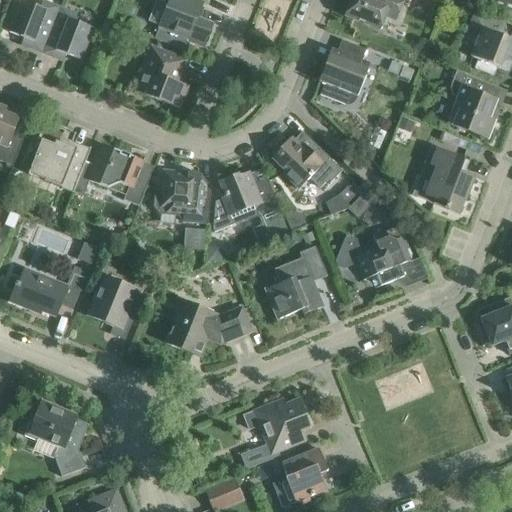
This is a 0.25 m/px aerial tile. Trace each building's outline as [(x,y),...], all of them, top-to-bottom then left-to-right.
[(154,39),(177,49),(181,37),(187,39),(187,41),(203,47),(212,26),(196,20),(202,4),(192,0),(169,0),(158,28),(159,28),(154,39)] [(396,21),(403,0),(350,0),(344,17),(380,31),(385,17),(396,21)] [(511,0),(498,0),(497,3),(511,8),(511,0)] [(42,54),(59,8),(47,3),(44,10),(21,1),(8,33),(32,42),(29,49),(42,54)] [(59,8),(42,54),(54,59),(57,52),(80,61),(93,29),(69,20),(72,13),(59,8)] [(481,31),(470,57),(478,60),(474,70),(493,77),(497,68),(507,72),(511,59),(511,27),(474,13),(469,27),(481,31)] [(361,61),(366,50),(341,41),(332,63),(327,61),(318,82),(325,85),(325,84),(338,97),(342,99),(345,100),(349,99),(352,99),(355,97),(357,97),(370,65),(361,61)] [(146,93),(145,96),(179,110),(188,87),(178,83),(186,61),(150,47),(141,70),(143,71),(136,89),(146,93)] [(391,62),(387,72),(397,76),(401,66),(391,62)] [(403,67),(399,77),(409,81),(413,71),(403,67)] [(503,110),(497,107),(496,106),(495,105),(495,104),(495,103),(501,89),(456,72),(450,86),(450,88),(450,90),(450,91),(451,93),(451,95),(452,96),(454,97),(455,98),(457,99),(447,124),(477,136),(478,132),(480,133),(482,133),(484,133),(486,132),(488,131),(489,130),(491,128),(492,127),(493,125),(494,122),(488,119),(491,112),(493,112),(495,108),(502,111),(503,110)] [(0,162),(12,167),(22,141),(11,137),(18,119),(4,113),(6,108),(0,106),(0,162)] [(402,118),(398,127),(409,132),(413,122),(402,118)] [(73,193),(91,149),(89,148),(87,153),(70,146),(73,139),(72,138),(71,141),(62,138),(65,131),(44,123),(37,140),(41,142),(30,169),(47,175),(44,182),(73,193)] [(342,171),(302,132),(293,141),(291,138),(279,149),(280,150),(272,159),(285,172),(282,175),(298,190),(309,179),(320,189),(328,180),(331,183),(342,171)] [(138,207),(146,186),(135,182),(143,162),(100,145),(86,181),(125,196),(123,201),(138,207)] [(469,162),(437,149),(430,147),(424,164),(425,164),(420,176),(431,180),(425,196),(435,200),(433,205),(460,215),(474,178),(464,174),(469,162)] [(155,195),(153,207),(159,214),(183,216),(182,223),(195,224),(207,225),(209,213),(211,188),(200,175),(195,174),(163,171),(161,195),(155,195)] [(258,219),(279,210),(267,179),(253,184),(249,174),(239,178),(238,176),(219,183),(225,198),(215,203),(212,230),(214,233),(234,225),(230,216),(253,207),(258,219)] [(338,196),(346,204),(355,196),(347,188),(338,196)] [(347,211),(356,219),(373,202),(364,193),(347,211)] [(397,272),(399,268),(399,266),(416,260),(406,237),(399,239),(395,229),(384,233),(381,227),(371,231),(377,248),(360,255),(356,262),(363,280),(357,282),(358,283),(370,278),(375,290),(401,279),(397,272)] [(312,233),(302,237),(305,245),(315,241),(312,233)] [(207,266),(223,260),(225,257),(211,246),(209,249),(207,266)] [(280,284),(265,290),(277,320),(301,311),(303,315),(322,308),(312,283),(327,277),(315,247),(299,254),(301,259),(274,270),(280,284)] [(17,284),(9,302),(27,310),(28,307),(55,318),(61,302),(73,307),(84,281),(71,276),(66,287),(25,270),(18,285),(17,284)] [(129,314),(139,290),(119,282),(117,287),(104,281),(98,295),(96,294),(88,313),(103,320),(102,323),(107,325),(109,321),(114,324),(109,335),(124,341),(134,316),(129,314)] [(511,307),(509,299),(489,307),(492,315),(481,320),(483,325),(478,327),(482,337),(487,335),(491,346),(503,342),(508,355),(511,353),(511,307)] [(251,333),(242,308),(218,317),(217,317),(217,316),(179,300),(171,320),(175,322),(166,344),(192,355),(194,350),(202,353),(207,340),(220,345),(251,333)] [(311,428),(308,422),(308,421),(299,399),(285,405),(283,400),(252,412),(253,413),(244,416),(250,430),(258,426),(270,456),(305,442),(301,432),(311,428)] [(36,442),(38,439),(58,447),(53,458),(61,478),(85,468),(80,453),(79,453),(78,450),(88,425),(51,410),(53,406),(42,402),(34,418),(31,417),(23,437),(36,442)] [(319,475),(327,472),(318,450),(281,465),(287,478),(272,484),(282,509),(299,502),(300,505),(310,501),(308,498),(326,491),(319,475)] [(224,498),(239,492),(234,479),(204,491),(212,510),(227,504),(224,498)] [(90,511),(124,511),(116,490),(87,502),(90,511)]
